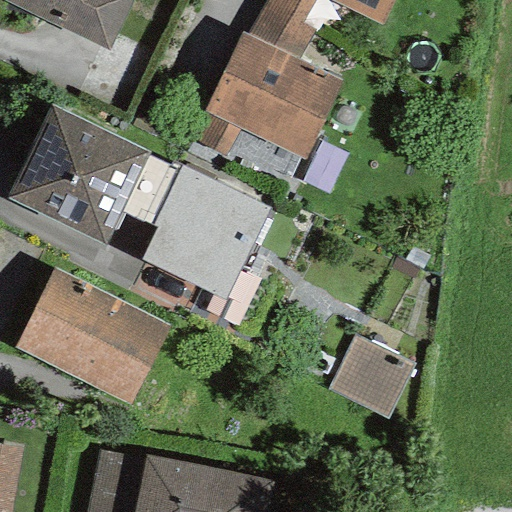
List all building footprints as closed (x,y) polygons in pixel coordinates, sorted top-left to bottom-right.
[(14,0),(107,44),(128,0),(14,0)] [(391,0),(338,0),(381,21),(391,0)] [(342,78),(241,30),(204,108),(304,155),(342,78)] [(175,165),(147,152),(149,146),(51,99),(6,193),(106,240),(121,209),(147,221),(149,218),(175,165)] [(270,203),(178,159),(175,165),(149,218),(156,222),(140,255),(225,296),(270,203)] [(170,320),(53,263),(13,345),(130,401),(170,320)] [(331,378),(393,407),(420,351),(359,322),(331,378)] [(0,511),(9,511),(22,445),(0,440),(0,511)] [(264,511),(271,476),(144,450),(142,459),(100,450),(87,511),(264,511)]
